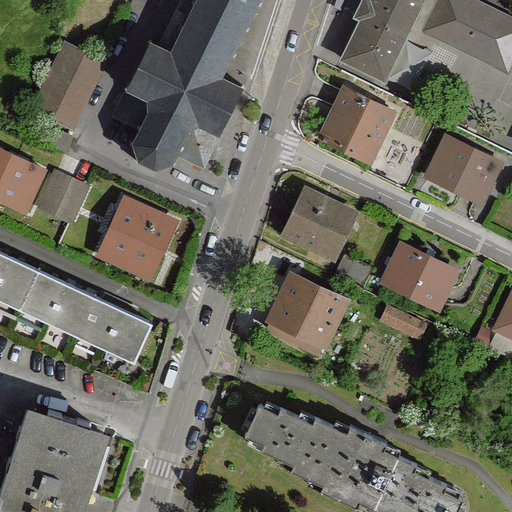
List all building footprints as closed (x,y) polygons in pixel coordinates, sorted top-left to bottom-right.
[(197,0),(196,3),(199,5),(189,26),(185,25),(183,29),(187,31),(177,55),(159,45),(156,36),(151,38),(154,45),(135,82),(128,85),(130,91),(118,114),(130,119),(140,125),(139,127),(144,129),(139,138),(133,139),(133,144),(138,145),(140,156),(137,159),(140,162),(144,158),(157,165),(157,171),(161,171),(161,166),(173,162),(175,165),(179,163),(176,158),(181,149),(185,151),(184,153),(198,160),(206,143),(216,148),(222,136),(228,133),(225,126),(244,89),(249,86),(249,83),(241,84),(223,74),(233,54),(238,56),(240,52),(236,50),(247,29),(250,30),(253,24),(250,23),(259,3),(263,5),(265,0),(264,0),(197,0)] [(350,20),(331,60),(372,80),(398,25),(395,23),(406,0),(359,0),(358,2),(353,0),(352,0),(344,17),(350,20)] [(422,0),(406,0),(395,23),(398,25),(408,30),(422,0)] [(511,26),(455,0),(422,0),(408,30),(493,70),(511,29),(511,26)] [(423,73),(432,46),(410,38),(400,65),(423,73)] [(103,63),(65,44),(33,108),(72,127),(103,63)] [(347,90),(323,138),(370,162),(395,114),(347,90)] [(73,135),(52,126),(45,143),(66,152),(73,135)] [(448,138),(430,175),(481,201),(500,163),(448,138)] [(206,143),(198,160),(207,164),(216,148),(206,143)] [(0,202),(15,210),(32,172),(6,159),(3,164),(0,162),(0,202)] [(86,185),(57,173),(42,207),(71,220),(86,185)] [(306,191),(286,234),(334,257),(354,214),(306,191)] [(127,202),(103,255),(149,276),(173,222),(127,202)] [(457,272),(403,247),(388,281),(440,306),(457,272)] [(0,248),(0,295),(25,307),(43,268),(0,248)] [(346,253),(335,276),(362,290),(373,267),(346,253)] [(43,268),(25,307),(139,360),(157,321),(43,268)] [(295,279),(273,324),(323,348),(345,302),(295,279)] [(511,296),(503,320),(511,324),(511,296)] [(426,324),(389,306),(382,320),(420,338),(426,324)] [(497,333),(479,325),(473,339),(511,358),(511,324),(503,320),(497,333)] [(279,410),(259,402),(246,434),(264,442),(262,447),(295,461),(292,468),(323,481),(319,489),(359,506),(362,500),(388,511),(395,511),(397,509),(402,511),(457,511),(466,494),(447,485),(450,479),(417,465),(420,459),(386,445),(389,440),(349,423),(348,427),(316,414),(313,419),(281,405),(279,410)] [(79,511),(106,431),(29,407),(0,497),(0,511),(79,511)]
